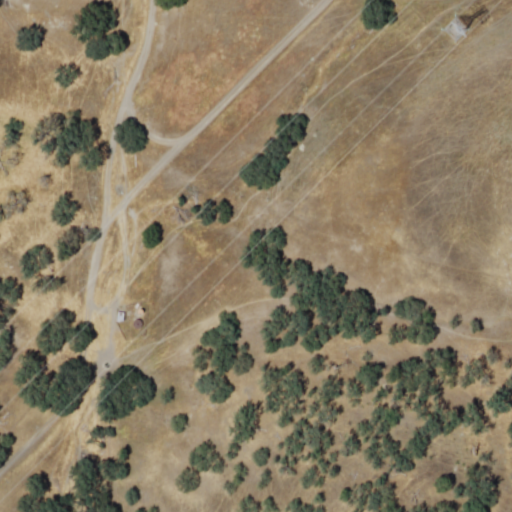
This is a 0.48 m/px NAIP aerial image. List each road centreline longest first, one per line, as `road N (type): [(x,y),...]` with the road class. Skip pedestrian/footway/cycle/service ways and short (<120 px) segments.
road 1 (track): [(0,445),(96,360),(157,102),(157,0)]
road 2 (track): [(59,511),(94,439),(96,360)]
